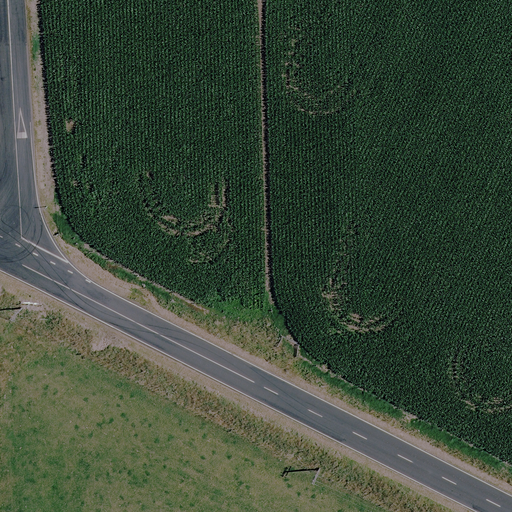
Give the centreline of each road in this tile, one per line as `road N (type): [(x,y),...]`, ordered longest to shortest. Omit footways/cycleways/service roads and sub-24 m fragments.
road 1 (unclassified): [(511,511),(10,258)]
road 2 (unclassified): [(9,0),(22,237),(10,258)]
